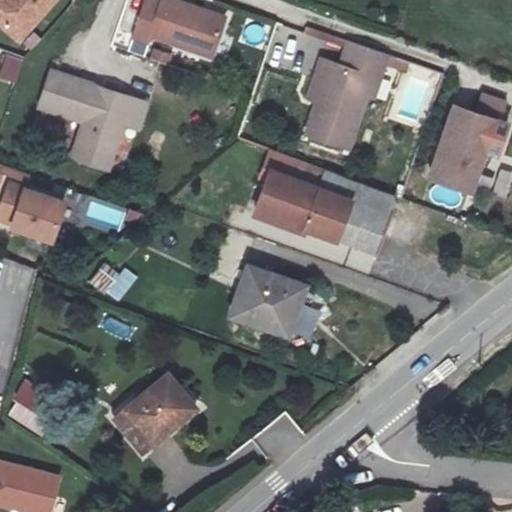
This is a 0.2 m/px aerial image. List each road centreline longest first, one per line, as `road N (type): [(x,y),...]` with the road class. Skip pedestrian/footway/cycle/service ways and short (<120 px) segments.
road 1 (residential): [(511,93),(243,0)]
road 2 (secondary): [(365,424),(511,308)]
road 3 (residential): [(511,483),(436,475),(365,424)]
road 4 (secondary): [(258,511),(365,424)]
